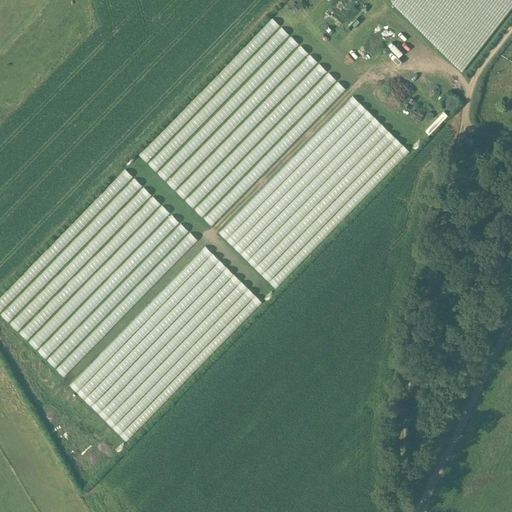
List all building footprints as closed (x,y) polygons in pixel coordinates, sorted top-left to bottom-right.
[(140,167),(213,235),(343,97),(270,29),(140,167)] [(220,243),(276,296),(406,157),(350,105),(220,243)] [(431,134),(448,114),(444,111),(427,131),(431,134)] [(0,317),(0,322),(71,388),(200,249),(128,181),(0,317)] [(77,394),(133,447),(263,308),(206,256),(77,394)]
